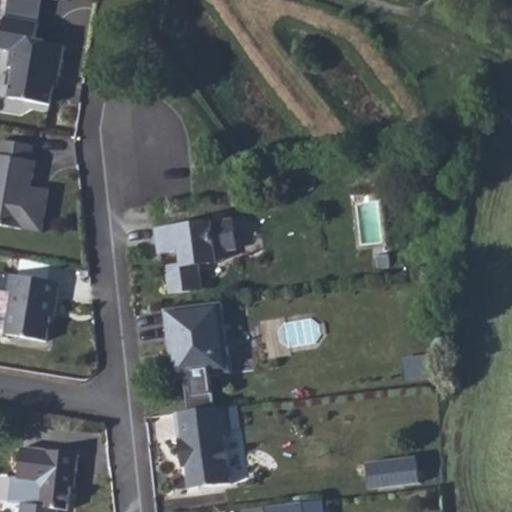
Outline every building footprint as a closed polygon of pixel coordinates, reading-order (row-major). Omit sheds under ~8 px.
[(10,0),(7,18),(40,24),(43,0),(10,0)] [(37,42),(40,24),(7,18),(6,18),(1,50),(13,52),(10,68),(15,69),(10,98),(51,106),(54,87),(56,76),(60,77),(65,47),(37,42)] [(32,162),(35,147),(3,141),(0,156),(0,155),(0,225),(43,233),(50,191),(32,188),(25,187),(27,179),(34,180),(37,162),(32,162)] [(32,188),(34,180),(27,179),(25,187),(32,188)] [(229,221),(157,230),(160,253),(181,251),(183,266),(184,272),(169,274),(171,294),(203,290),(200,265),(211,264),(210,253),(217,252),(232,251),(236,245),(234,226),(229,221)] [(58,300),(61,284),(10,275),(8,291),(14,292),(7,335),(47,342),(54,299),(58,300)] [(223,303),(164,310),(170,353),(176,352),(177,360),(171,361),(173,381),(185,380),(189,413),(216,409),(212,376),(232,374),(223,303)] [(438,381),(436,363),(417,361),(405,363),(405,366),(411,366),(413,384),(438,381)] [(229,431),(226,408),(216,409),(189,413),(180,414),(183,440),(179,440),(182,459),(185,458),(187,468),(190,490),(232,485),(225,436),(229,431)] [(22,505),(21,511),(58,511),(59,510),(69,511),(72,487),(73,471),(77,472),(80,455),(23,448),(20,478),(15,478),(12,504),(22,505)] [(406,486),(405,473),(396,474),(398,487),(406,486)] [(398,487),(396,474),(375,476),(377,490),(398,487)]
